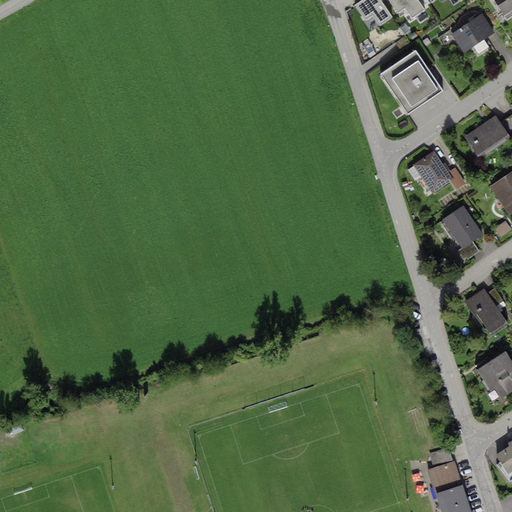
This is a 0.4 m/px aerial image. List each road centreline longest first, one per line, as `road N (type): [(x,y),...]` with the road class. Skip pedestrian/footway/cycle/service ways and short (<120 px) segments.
road 1 (residential): [(385,160),(332,0)]
road 2 (residential): [(511,74),(385,160)]
road 3 (residential): [(473,445),(428,301)]
road 4 (residential): [(428,301),(385,160)]
